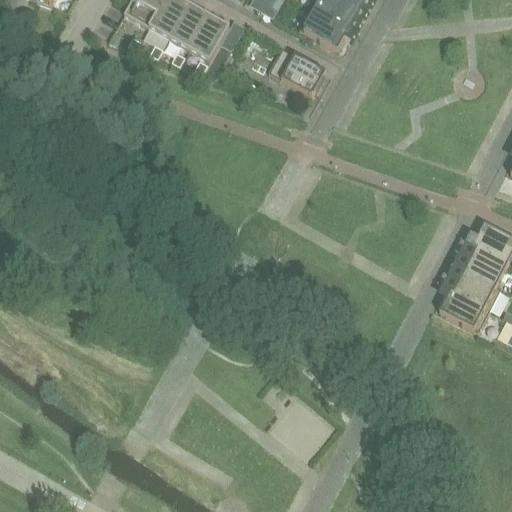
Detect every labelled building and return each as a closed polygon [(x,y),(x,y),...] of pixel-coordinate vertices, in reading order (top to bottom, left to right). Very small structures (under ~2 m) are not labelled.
[(28,0),(27,3),(52,12),(55,0),(28,0)] [(149,35),(168,0),(135,0),(124,20),(149,35)] [(169,46),(189,11),(169,0),(168,0),(149,35),(169,46)] [(346,35),(358,14),(333,0),(325,0),(315,18),(311,15),(311,16),(349,38),(349,37),(346,35)] [(333,0),(358,14),(366,0),(333,0)] [(189,57),(208,22),(189,11),(169,46),(189,57)] [(337,58),(349,38),(311,16),(299,36),(337,58)] [(208,22),(189,57),(209,69),(229,34),(208,22)] [(133,44),(128,53),(136,58),(141,49),(133,44)] [(231,58),(235,51),(224,45),(220,52),(231,58)] [(155,52),(149,61),(158,66),(163,56),(155,52)] [(323,78),(282,55),(268,80),(310,103),(312,98),(314,99),(323,84),(321,82),(323,78)] [(177,59),(171,69),(179,73),(185,64),(177,59)] [(199,68),(194,77),(202,81),(207,72),(199,68)] [(206,76),(202,84),(201,85),(214,89),(214,88),(217,83),(206,76)] [(473,253),(508,271),(511,262),(511,246),(484,232),(473,253)] [(497,293),(508,271),(473,253),(473,254),(476,255),(465,277),(500,296),(501,295),(497,293)] [(489,318),(500,296),(465,277),(453,299),(450,297),(450,298),(489,318)] [(478,339),(489,318),(450,298),(439,319),(478,339)]
